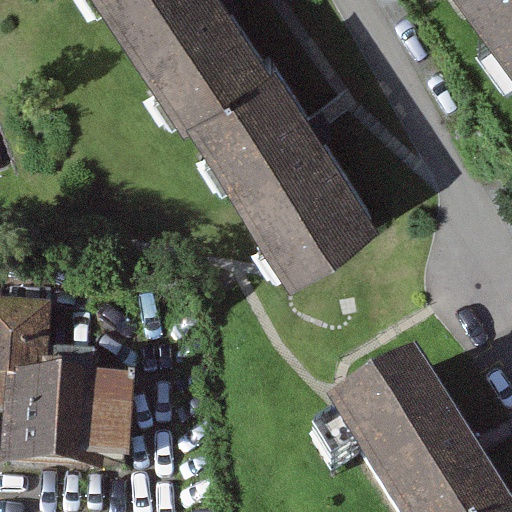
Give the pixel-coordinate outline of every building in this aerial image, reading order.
[(221,0),(114,0),(191,113),(195,111),(265,63),(221,0)] [(511,0),(480,0),(511,43),(511,0)] [(269,60),(265,63),(195,111),(299,264),(373,214),(321,138),(269,60)] [(49,313),(0,310),(0,409),(9,410),(6,461),(101,467),(98,511),(101,511),(181,511),(183,491),(170,490),(180,325),(100,320),(98,360),(46,357),(49,313)] [(501,511),(462,452),(413,375),(339,422),(397,511),(501,511)]
